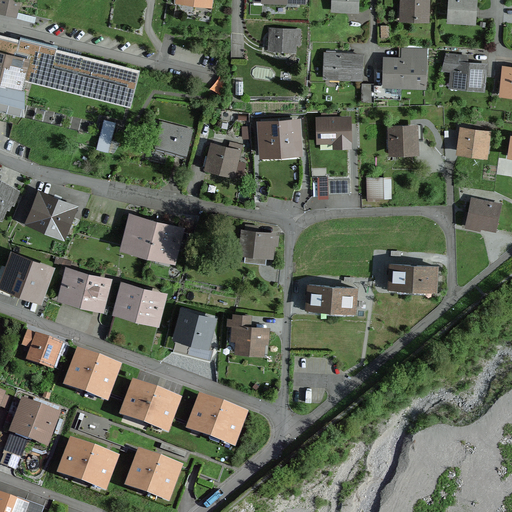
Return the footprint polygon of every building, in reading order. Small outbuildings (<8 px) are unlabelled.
[(0,0),(0,10),(15,15),(19,0),(17,0),(0,0)] [(334,0),(334,9),(356,9),(356,0),(334,0)] [(402,0),(402,17),(426,18),(427,0),(402,0)] [(450,0),(449,20),(473,23),(474,0),(450,0)] [(293,48),(294,42),(299,43),(300,32),(271,30),(271,47),(293,48)] [(20,36),(19,42),(0,37),(0,98),(24,104),(24,90),(23,90),(27,76),(125,101),(130,81),(136,83),(139,72),(56,51),(57,46),(20,36)] [(386,59),(385,84),(423,85),(424,50),(404,50),(404,60),(386,59)] [(326,81),(326,76),(360,78),(361,55),(311,53),(310,81),(326,81)] [(479,86),(480,76),(484,76),(485,66),(465,64),(466,56),(446,54),(443,69),(453,70),(452,84),(479,86)] [(511,68),(505,68),(502,92),(511,92),(511,68)] [(366,83),(365,93),(374,93),(375,84),(366,83)] [(336,144),(349,144),(348,118),(319,119),(320,140),(336,139),(336,144)] [(299,151),(297,121),(260,123),(262,154),(299,151)] [(191,130),(162,123),(155,150),(184,157),(191,130)] [(423,139),(422,125),(415,126),(415,128),(390,128),(391,151),(416,150),(416,139),(423,139)] [(102,129),(98,148),(107,150),(112,132),(102,129)] [(488,132),(462,129),(459,150),(485,154),(488,132)] [(213,146),(208,166),(232,172),(233,170),(242,173),(246,158),(237,155),(238,152),(241,153),(242,145),(230,142),(228,150),(213,146)] [(350,193),(350,178),(327,179),(328,194),(350,193)] [(389,195),(389,179),(368,180),(369,195),(389,195)] [(292,201),(295,186),(271,181),(267,195),(292,201)] [(327,181),(318,181),(318,199),(327,199),(327,181)] [(8,205),(10,200),(12,201),(16,191),(0,184),(0,214),(1,215),(5,204),(8,205)] [(64,234),(68,226),(65,225),(72,210),(52,202),(53,199),(41,194),(35,207),(47,212),(44,220),(55,225),(53,229),(64,234)] [(499,205),(484,202),(484,201),(473,199),(468,223),(494,229),(499,205)] [(133,217),(126,246),(171,258),(179,229),(188,232),(190,227),(192,227),(194,222),(181,219),(178,229),(162,225),(163,222),(157,220),(156,223),(133,217)] [(266,263),(267,253),(271,253),(273,235),(257,233),(257,226),(246,224),(244,241),(241,240),(239,259),(252,260),(251,262),(266,263)] [(5,277),(0,275),(0,292),(13,297),(17,288),(39,296),(50,268),(13,255),(5,277)] [(433,289),(433,280),(436,280),(437,266),(390,264),(390,277),(393,277),(392,287),(433,289)] [(69,273),(64,294),(100,304),(105,282),(69,273)] [(351,310),(351,301),(354,301),(356,288),(309,284),(308,298),(311,298),(311,307),(351,310)] [(125,287),(119,309),(155,318),(161,297),(125,287)] [(211,357),(221,315),(183,306),(175,339),(180,340),(178,349),(211,357)] [(260,350),(261,340),(266,340),(267,330),(249,329),(250,316),(234,315),(234,319),(228,318),(226,350),(239,351),(240,348),(260,350)] [(35,343),(30,358),(51,365),(59,346),(28,334),(26,339),(35,343)] [(106,397),(117,367),(79,353),(68,383),(106,397)] [(220,375),(215,371),(210,376),(215,381),(220,375)] [(167,429),(178,400),(134,384),(123,413),(167,429)] [(233,443),(244,414),(201,398),(190,427),(233,443)] [(24,404),(15,429),(45,441),(55,415),(24,404)] [(105,487),(115,458),(72,442),(61,471),(105,487)] [(7,450),(3,463),(14,467),(19,455),(7,450)] [(167,498),(179,467),(140,453),(129,484),(167,498)] [(41,511),(43,508),(25,501),(23,506),(0,496),(0,511),(41,511)]
